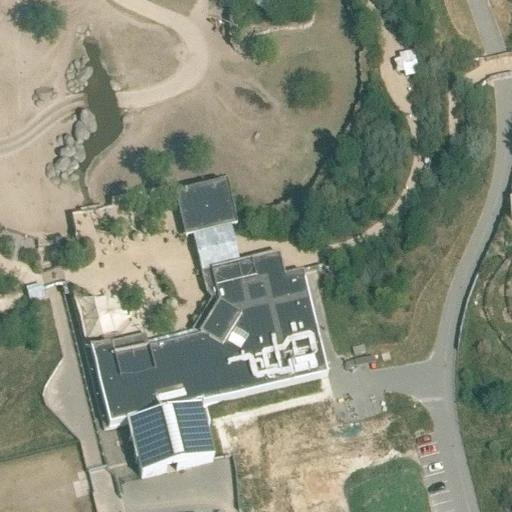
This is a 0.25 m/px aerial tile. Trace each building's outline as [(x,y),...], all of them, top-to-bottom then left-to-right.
[(253,0),(257,5),(262,8),(268,11),(274,11),(280,10),(285,7),(290,3),(291,0),(253,0)] [(420,75),(414,51),(400,55),(401,60),(395,61),(399,74),(405,73),(406,79),(420,75)] [(225,184),(174,196),(185,238),(193,236),(198,256),(202,274),(210,272),(210,273),(214,272),(214,270),(226,267),(227,269),(238,267),(238,265),(234,248),(230,228),(236,226),(228,195),(225,184)] [(226,267),(214,270),(214,272),(210,273),(221,318),(209,336),(198,339),(148,351),(146,352),(132,355),(130,356),(115,359),(114,360),(113,359),(111,348),(110,346),(89,351),(89,354),(90,354),(109,431),(128,426),(141,480),(212,463),(199,409),(327,378),(306,291),(301,273),(283,277),(279,257),(251,264),(250,262),(238,265),(238,267),(227,269),(226,267)] [(27,296),(29,306),(33,305),(45,302),(42,293),(42,292),(30,295),(27,296)] [(74,296),(71,294),(84,342),(87,341),(92,339),(97,339),(101,340),(105,337),(110,336),(115,336),(118,331),(122,327),(126,324),(132,321),(130,317),(129,313),(129,309),(122,307),(116,304),(110,301),(106,297),(98,300),(91,299),(84,299),(78,297),(74,296)] [(363,346),(351,349),(353,357),(365,354),(363,346)]
